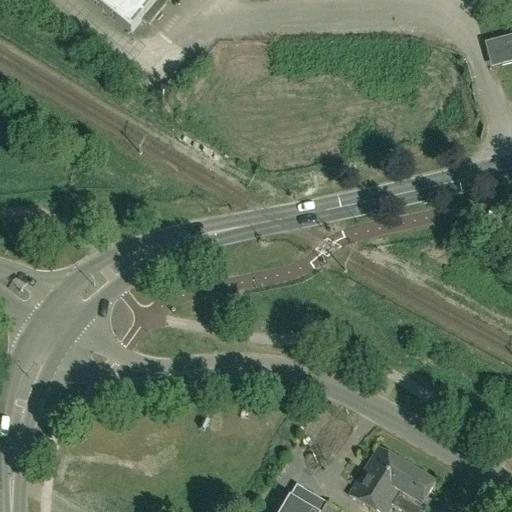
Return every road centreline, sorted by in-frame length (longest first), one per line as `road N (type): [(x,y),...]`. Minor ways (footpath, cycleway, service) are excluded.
road 1 (tertiary): [(511,485),(336,392),(281,373),(206,371)]
road 2 (tertiary): [(243,229),(511,174)]
road 3 (tertiary): [(243,229),(216,227),(130,248),(97,262),(54,302)]
road 4 (tertiary): [(75,324),(141,268),(243,229)]
road 5 (tertiary): [(34,328),(7,405),(5,511)]
road 6 (tertiary): [(14,511),(30,410),(57,349)]
road 7 (tertiary): [(57,349),(126,384),(206,371)]
road 8 (tertiary): [(206,371),(133,364),(75,324)]
